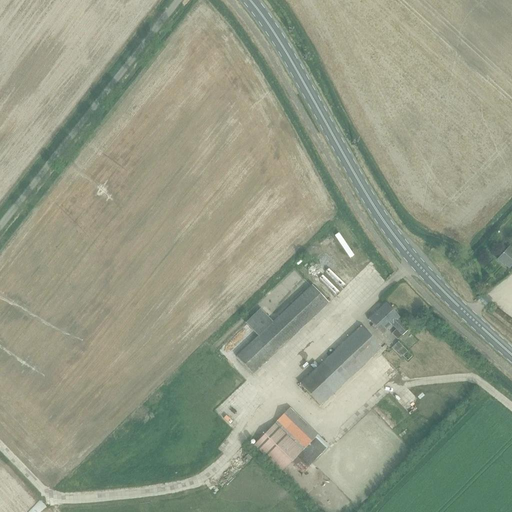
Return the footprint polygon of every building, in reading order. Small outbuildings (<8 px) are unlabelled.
[(504,264),(509,269),(511,265),(511,251),(508,248),(497,260),(503,265),(504,264)] [(333,264),(341,272),(349,264),(341,256),(333,264)] [(354,268),(345,276),(351,283),(360,275),(354,268)] [(201,390),(218,407),(329,303),(312,285),(273,322),(260,309),(246,323),(258,336),(201,390)] [(402,335),(408,329),(398,318),(399,317),(385,303),(369,319),(373,324),(371,326),(374,330),(377,328),(382,333),(392,324),(397,329),(392,334),(398,339),(402,334),(402,335)] [(320,406),(382,348),(361,326),(318,366),(314,361),(310,365),(315,369),(300,383),(320,406)] [(240,351),(250,340),(242,332),(232,343),(240,351)] [(398,342),(392,348),(401,358),(407,351),(398,342)] [(246,400),(238,408),(233,403),(240,396),(237,393),(224,408),(242,425),(249,417),(246,414),(253,407),(246,400)] [(329,447),(290,408),(282,400),(244,435),(254,445),(281,472),(292,462),(303,473),(329,447)]
